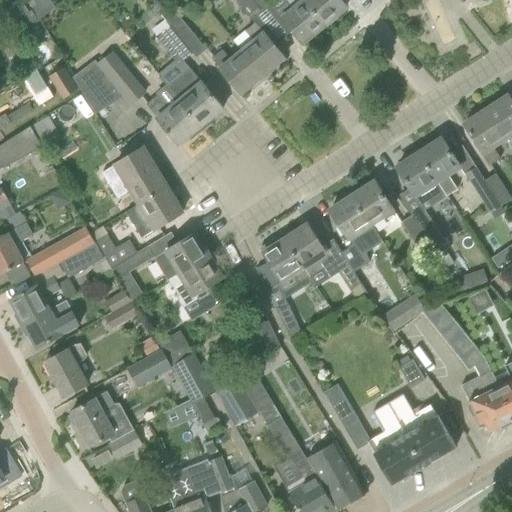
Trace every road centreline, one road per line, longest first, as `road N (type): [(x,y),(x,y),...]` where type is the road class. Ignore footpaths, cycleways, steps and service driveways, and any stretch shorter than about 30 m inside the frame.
road 1 (residential): [(230,233),(511,51)]
road 2 (residential): [(74,500),(0,354)]
